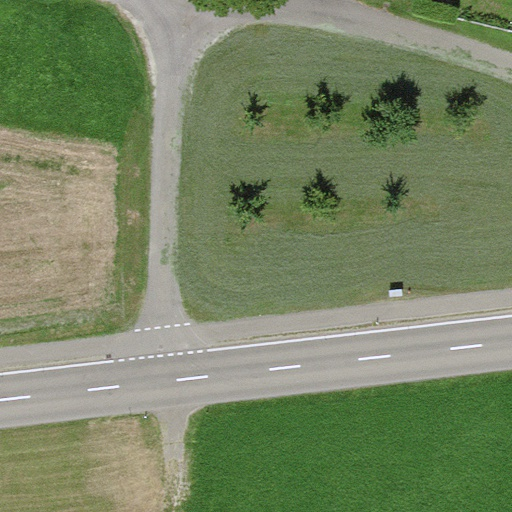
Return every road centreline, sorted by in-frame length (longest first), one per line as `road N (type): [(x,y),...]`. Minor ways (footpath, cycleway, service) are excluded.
road 1 (unclassified): [(160,383),(180,59),(192,3)]
road 2 (tertiary): [(511,344),(160,383)]
road 3 (unclassified): [(192,3),(318,11),(511,72)]
road 4 (tertiary): [(160,383),(0,401)]
